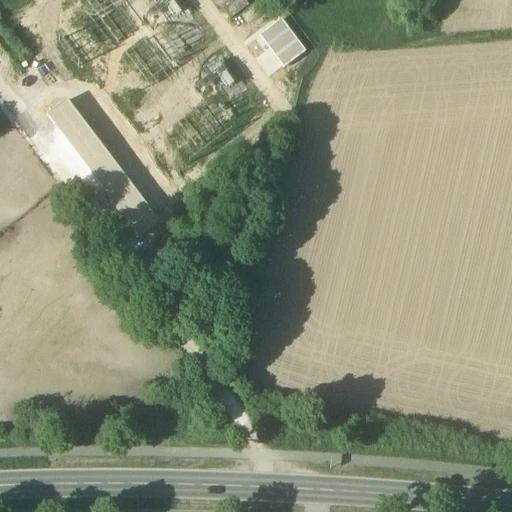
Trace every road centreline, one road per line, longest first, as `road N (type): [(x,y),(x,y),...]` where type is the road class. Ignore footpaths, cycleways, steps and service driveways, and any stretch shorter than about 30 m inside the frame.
road 1 (secondary): [(511,508),(159,484),(0,487)]
road 2 (track): [(511,38),(354,46),(299,0)]
